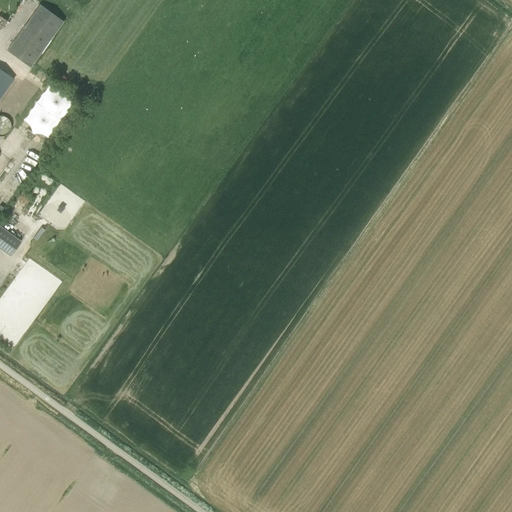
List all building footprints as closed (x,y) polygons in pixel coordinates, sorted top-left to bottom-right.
[(6,50),(30,67),(62,21),(39,4),(6,50)] [(0,97),(13,79),(0,69),(0,97)] [(44,84),(23,123),(49,137),(70,99),(44,84)] [(9,130),(10,127),(9,125),(9,123),(8,122),(7,120),(3,118),(0,117),(0,137),(3,136),(5,136),(7,134),(9,131),(9,130)] [(0,250),(9,257),(21,242),(0,226),(0,250)]
